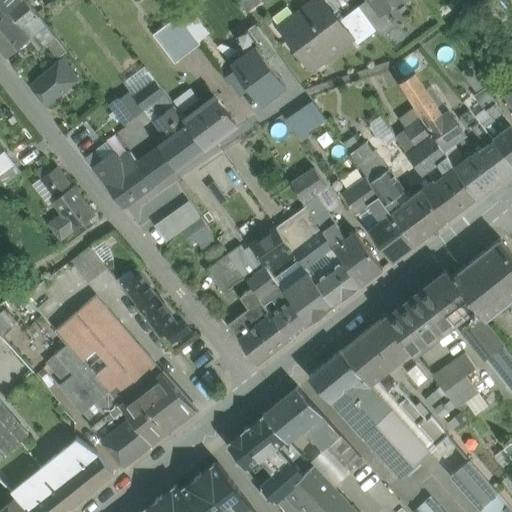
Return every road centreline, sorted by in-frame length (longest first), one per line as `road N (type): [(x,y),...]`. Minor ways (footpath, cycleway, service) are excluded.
road 1 (secondary): [(502,198),(261,388)]
road 2 (residential): [(351,77),(237,131),(114,219)]
road 3 (residential): [(261,388),(199,305),(114,219)]
road 4 (secondary): [(261,388),(106,511)]
road 5 (residential): [(114,219),(0,69)]
